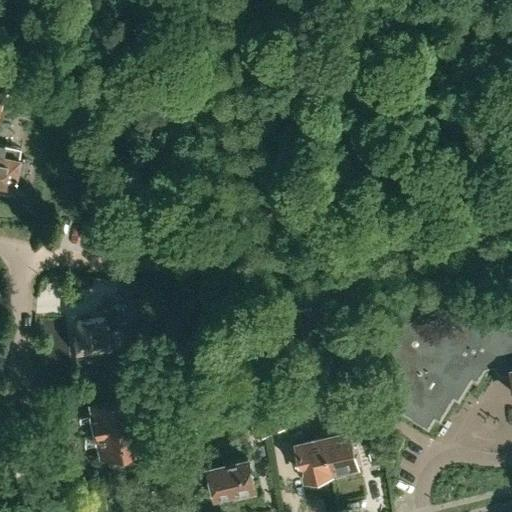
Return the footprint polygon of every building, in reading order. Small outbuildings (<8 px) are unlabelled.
[(20,89),(24,66),(9,63),(5,86),(20,89)] [(0,143),(0,191),(7,193),(9,190),(11,190),(15,171),(20,172),(23,162),(17,161),(18,158),(20,147),(4,144),(0,143)] [(111,279),(110,290),(133,290),(133,299),(142,300),(142,279),(111,279)] [(511,296),(491,302),(493,309),(467,315),(468,321),(446,326),(441,327),(429,325),(424,323),(419,320),(415,317),(410,311),(383,328),(395,347),(390,350),(402,408),(427,424),(434,413),(439,415),(453,393),(458,396),(472,374),(476,376),(483,366),(496,363),(498,374),(511,370),(511,296)] [(163,305),(170,350),(187,347),(180,302),(163,305)] [(149,305),(151,320),(160,318),(158,303),(149,305)] [(126,332),(109,334),(107,318),(76,322),(77,331),(75,331),(76,334),(73,336),(75,347),(77,349),(78,353),(96,351),(96,356),(129,352),(126,332)] [(110,386),(130,382),(128,373),(108,377),(110,386)] [(357,412),(373,409),(368,386),(352,389),(357,412)] [(103,454),(110,453),(114,460),(130,457),(131,449),(148,445),(138,397),(93,406),(96,420),(91,421),(94,436),(99,435),(103,454)] [(282,405),(267,407),(271,431),(285,428),(283,411),(288,409),(286,399),(281,400),(282,405)] [(271,431),(267,407),(266,403),(249,405),(252,425),(254,437),(271,434),(271,431)] [(348,467),(359,464),(349,422),(335,425),(336,428),(325,431),(326,436),(323,437),(331,471),(329,471),(330,474),(331,475),(333,476),(336,477),(348,474),(348,467)] [(307,441),(305,432),(294,435),(304,477),(329,471),(331,471),(323,437),(307,441)] [(253,488),(255,487),(248,457),(224,462),(222,451),(207,455),(212,479),(208,479),(211,492),(215,491),(216,496),(239,491),(240,496),(243,496),(247,495),(249,495),(253,493),(254,491),(253,488)]
